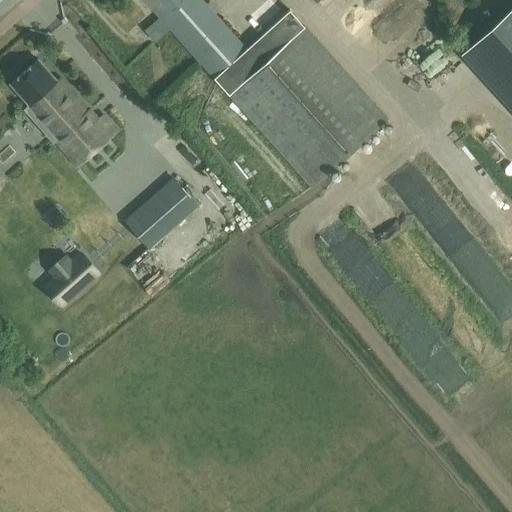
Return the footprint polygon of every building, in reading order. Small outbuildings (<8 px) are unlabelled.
[(173,0),(145,0),(150,5),(149,6),(312,188),(329,173),(173,0)] [(173,0),(329,173),(388,119),(289,9),(246,49),(201,0),(173,0)] [(324,0),(318,6),(332,21),(352,3),(364,15),(380,0),(381,0),(386,6),(392,0),(324,0)] [(511,9),(462,55),(511,110),(511,9)] [(77,166),(117,131),(103,115),(96,121),(87,111),(89,110),(48,65),(45,68),(38,60),(11,84),(37,114),(34,117),(77,166)] [(45,171),(28,184),(55,218),(72,205),(45,171)] [(172,181),(126,219),(149,247),(195,208),(172,181)] [(54,277),(44,285),(60,304),(97,272),(81,253),(73,261),(66,253),(47,270),(54,277)] [(486,278),(504,315),(511,310),(511,289),(502,270),(486,278)]
